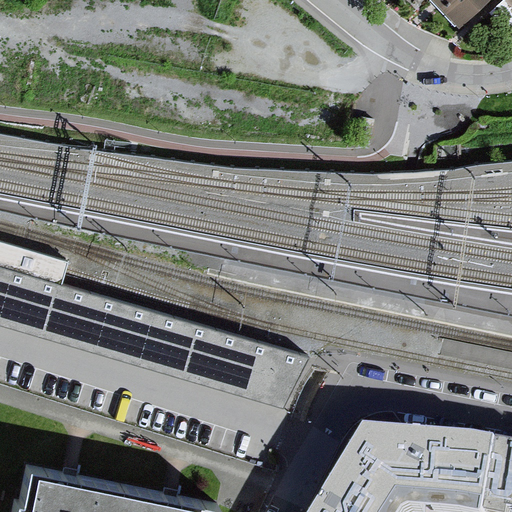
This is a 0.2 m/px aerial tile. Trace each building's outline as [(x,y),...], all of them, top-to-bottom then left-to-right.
[(473,0),(421,0),(446,26),(473,0)] [(0,321),(282,404),(308,354),(0,265),(0,321)] [(511,334),(415,315),(410,350),(511,370),(511,334)] [(497,511),(509,451),(374,437),(329,511),(497,511)] [(511,511),(511,451),(509,451),(497,511),(511,511)] [(70,472),(26,463),(19,499),(14,498),(11,511),(215,511),(218,502),(170,492),(70,472)]
